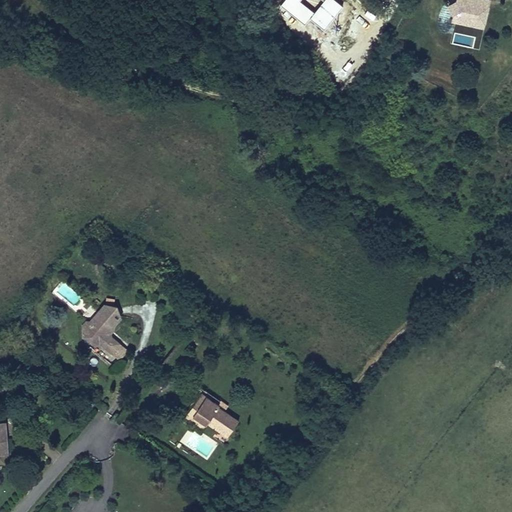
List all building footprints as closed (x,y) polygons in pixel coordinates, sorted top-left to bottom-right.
[(485,22),(491,1),(485,0),(479,0),(479,5),(470,2),(470,0),(457,0),(457,3),(451,7),(456,13),(454,20),(467,23),(473,19),(485,22)] [(484,28),(485,22),(473,19),(467,23),(484,28)] [(99,347),(108,355),(117,345),(106,336),(103,337),(102,330),(112,313),(108,302),(104,301),(105,294),(97,293),(96,299),(94,299),(82,320),(78,320),(75,325),(77,345),(99,343),(99,347)] [(117,345),(108,355),(113,359),(122,349),(117,345)] [(201,391),(198,394),(213,405),(216,401),(201,391)] [(225,438),(235,424),(213,408),(215,406),(213,405),(198,394),(182,417),(190,422),(193,418),(203,425),(204,424),(225,438)] [(200,430),(203,425),(193,418),(190,422),(200,430)]
